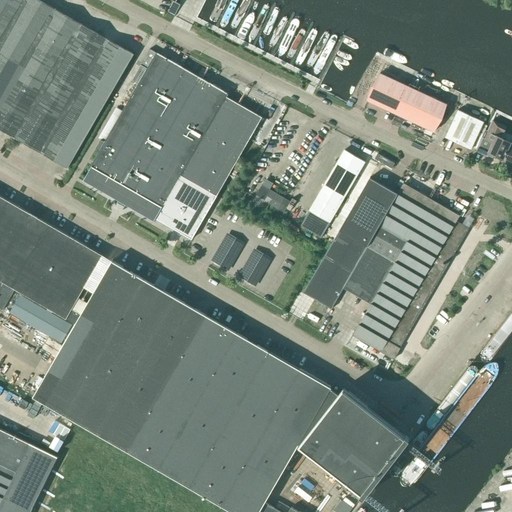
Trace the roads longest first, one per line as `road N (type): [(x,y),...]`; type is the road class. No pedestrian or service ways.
road 1 (unclassified): [(511,251),(401,391),(0,165)]
road 2 (unclassified): [(511,194),(110,0)]
road 3 (unknown): [(400,403),(421,410),(430,403),(511,299)]
